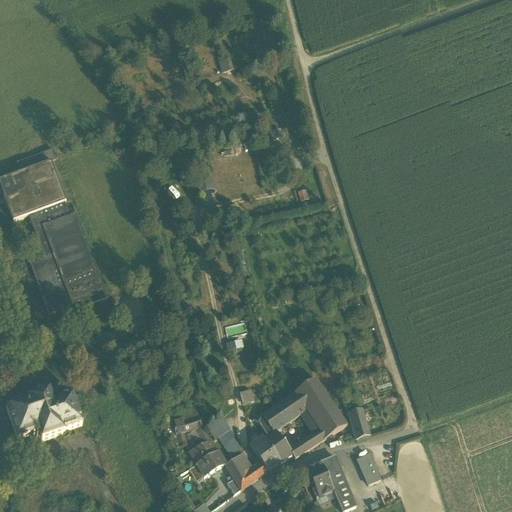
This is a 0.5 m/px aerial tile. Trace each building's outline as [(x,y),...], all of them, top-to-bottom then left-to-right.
[(15,165),(20,176),(51,164),(57,162),(53,151),(15,165)] [(65,204),(51,164),(20,176),(0,182),(0,190),(12,224),(28,218),(64,205),(65,204)] [(194,176),(198,190),(212,186),(208,172),(194,176)] [(306,191),(297,193),(300,203),(308,201),(306,191)] [(64,205),(28,218),(43,260),(28,265),(32,276),(47,318),(59,313),(65,330),(89,322),(85,310),(107,302),(76,216),(69,219),(64,205)] [(299,419),(308,414),(329,400),(316,381),(261,418),(274,435),(275,434),(276,435),(299,419)] [(38,435),(41,444),(62,437),(61,435),(81,428),(71,399),(70,399),(67,391),(49,397),(48,395),(42,397),(41,396),(32,399),(32,401),(5,410),(16,443),(38,435)] [(241,396),(244,406),(253,404),(250,393),(241,396)] [(308,414),(319,432),(326,442),(347,428),(329,400),(308,414)] [(349,415),(357,442),(370,439),(361,411),(349,415)] [(299,419),(311,438),(319,432),(308,414),(299,419)] [(172,425),(178,449),(186,447),(183,435),(201,429),(197,416),(172,425)] [(267,439),(264,442),(280,464),(281,466),(292,458),(293,457),(289,452),(276,435),(275,434),(274,435),(261,418),(258,427),(267,439)] [(215,443),(219,441),(229,435),(230,434),(221,420),(206,429),(215,443)] [(197,433),(204,447),(210,443),(203,430),(197,433)] [(305,455),(326,442),(319,432),(311,438),(299,446),(305,455)] [(224,448),(233,441),(229,435),(219,441),(224,448)] [(268,473),(280,464),(264,442),(262,439),(250,448),(261,464),(268,473)] [(224,448),(230,458),(239,451),(233,441),(224,448)] [(195,468),(196,467),(217,455),(210,443),(204,447),(188,454),(195,468)] [(295,461),(305,455),(299,446),(289,452),(293,457),(292,458),(295,461)] [(218,454),(217,455),(196,467),(204,480),(226,466),(218,454)] [(240,493),(251,485),(244,475),(251,470),(243,456),(227,467),(225,468),(233,482),(240,493)] [(357,462),(369,488),(380,482),(369,457),(357,462)] [(336,500),(340,511),(349,511),(356,509),(334,459),(321,464),(334,494),(333,494),(336,500)] [(261,464),(251,470),(244,475),(251,485),(268,473),(261,464)] [(312,491),(316,501),(333,494),(334,494),(321,464),(321,465),(308,470),(316,490),(312,491)] [(196,484),(204,480),(196,467),(195,468),(189,472),(196,484)] [(227,486),(234,497),(240,493),(233,482),(227,486)] [(282,495),(286,499),(295,493),(292,488),(282,495)] [(285,500),(290,506),(302,497),(298,491),(295,493),(286,499),(285,500)] [(319,508),(336,500),(333,494),(316,501),(317,504),(319,508)]
